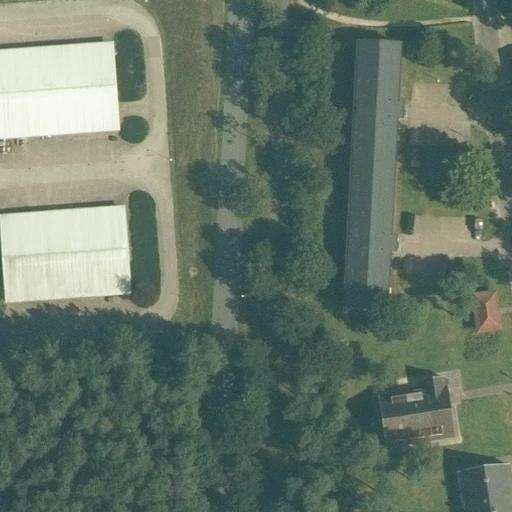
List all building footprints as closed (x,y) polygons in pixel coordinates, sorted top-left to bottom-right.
[(401,122),(402,106),(397,106),(400,47),(357,44),(344,311),(386,314),(389,255),(394,255),(395,239),(390,238),(396,122),(401,122)] [(0,139),(117,131),(116,120),(111,46),(0,54),(0,139)] [(129,294),(127,267),(123,210),(0,219),(0,221),(6,303),(129,294)] [(498,328),(496,317),(493,297),(494,297),(494,296),(493,296),(493,295),(491,296),(492,296),(475,299),(475,298),(473,298),(473,299),(473,300),(474,300),(478,331),(477,331),(477,333),(478,332),(478,333),(480,333),(480,332),(496,330),(497,331),(498,330),(499,329),(498,328)] [(146,366),(146,378),(167,378),(167,366),(146,366)] [(454,439),(447,396),(446,389),(444,389),(443,381),(444,381),(443,379),(420,383),(420,384),(421,384),(422,392),(377,399),(385,450),(454,439)] [(511,511),(511,495),(508,466),(500,468),(457,474),(462,511),(511,511)]
